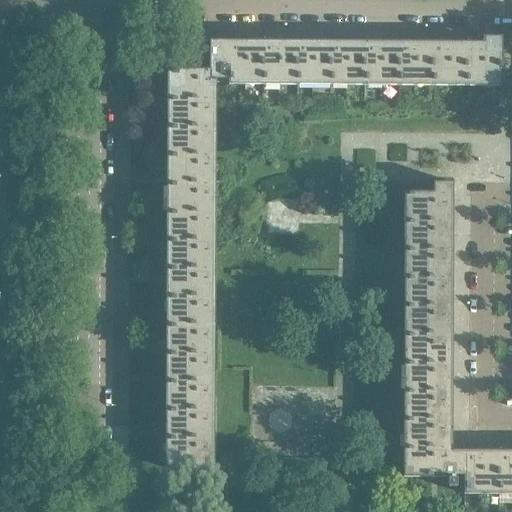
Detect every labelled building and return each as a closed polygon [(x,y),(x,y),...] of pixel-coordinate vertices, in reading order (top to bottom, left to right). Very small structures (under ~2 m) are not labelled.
[(365,86),(365,47),(210,47),(209,70),(211,70),(210,78),(228,78),(228,85),(365,86)] [(501,87),(501,48),(488,48),(483,48),(365,47),(365,86),(501,87)] [(209,467),(210,78),(211,70),(209,70),(167,70),(165,467),(209,467)] [(446,451),(447,288),(447,193),(404,193),(403,477),(435,477),(446,477),(446,475),(448,475),(448,478),(447,478),(447,484),(456,484),(456,478),(455,478),(455,475),(464,475),(464,456),(465,456),(465,451),(446,451)] [(511,494),(511,455),(465,456),(464,456),(464,475),(464,494),(511,494)]
